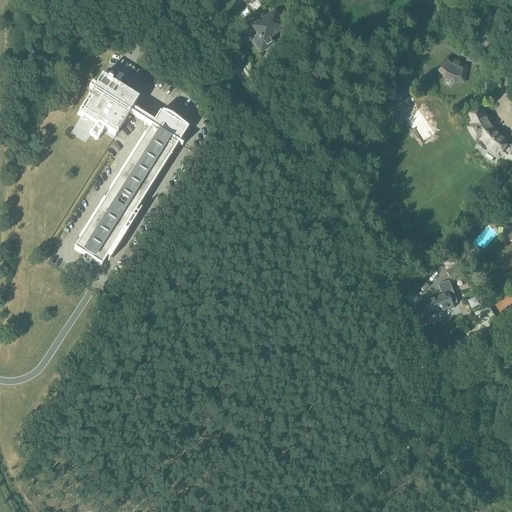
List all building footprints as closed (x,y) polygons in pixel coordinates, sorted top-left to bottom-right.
[(274,13),(253,27),(260,37),(254,41),(261,52),(274,44),(270,38),(284,28),(274,13)] [(439,70),(438,70),(446,76),(445,77),(454,82),(455,80),(464,82),(467,67),(459,65),(454,63),(453,62),(449,58),(441,67),(439,70)] [(101,77),(78,114),(115,137),(138,100),(117,86),(120,81),(115,78),(112,83),(101,77)] [(400,104),(392,109),(398,118),(416,106),(410,97),(405,100),(403,96),(397,100),(400,104)] [(472,127),(469,129),(470,131),(471,134),(473,137),(475,140),(476,141),(479,139),(482,141),(482,142),(484,140),(489,146),(487,148),(488,149),(498,155),(500,152),(507,157),(507,159),(511,160),(511,146),(511,148),(505,145),(507,141),(500,136),(490,124),(489,124),(486,119),(487,119),(483,109),(472,114),(476,122),(474,122),(471,124),(472,127)] [(74,248),(73,249),(101,267),(107,257),(110,259),(136,218),(133,216),(153,185),(173,153),(188,129),(175,119),(174,118),(173,118),(173,117),(172,117),(171,116),(170,116),(169,115),(168,114),(167,114),(166,114),(165,113),(164,113),(163,113),(162,113),(161,114),(159,113),(153,122),(147,118),(144,123),(150,127),(145,135),(74,248)] [(511,229),(504,229),(502,239),(511,240),(511,229)] [(459,266),(448,271),(451,280),(463,275),(459,266)] [(442,296),(425,302),(430,317),(440,314),(439,311),(453,306),(450,300),(455,298),(449,282),(438,286),(442,296)]
